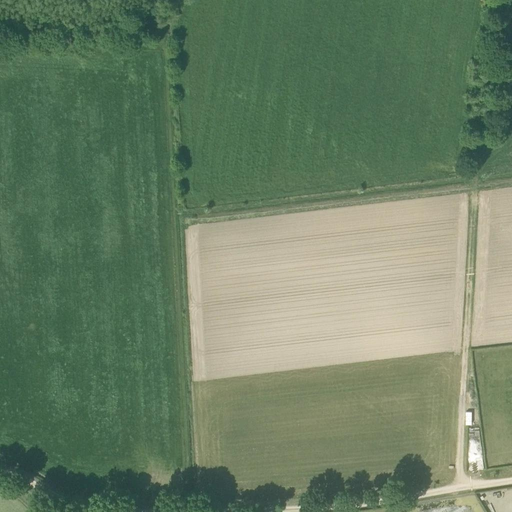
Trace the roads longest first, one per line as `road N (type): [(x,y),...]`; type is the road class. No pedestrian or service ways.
road 1 (track): [(475,191),(461,490)]
road 2 (track): [(305,511),(511,483)]
